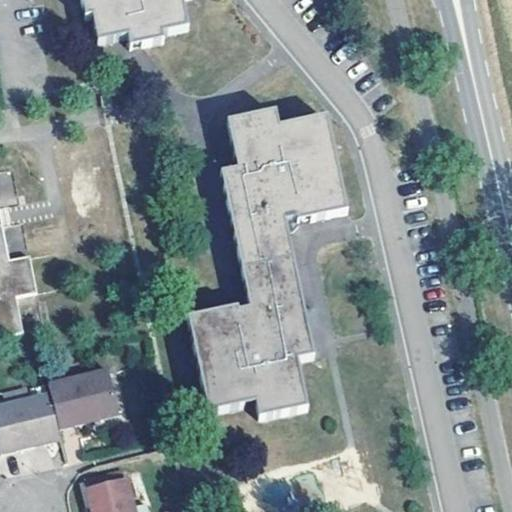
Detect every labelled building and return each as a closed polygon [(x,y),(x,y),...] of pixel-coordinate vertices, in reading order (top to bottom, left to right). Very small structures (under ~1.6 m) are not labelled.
[(187,0),(81,0),(86,21),(92,20),(98,45),(128,40),(131,51),(164,44),(162,36),(188,30),(182,1),(187,0)] [(221,178),(242,275),(292,264),(284,225),(289,224),(296,222),(297,226),(347,215),(326,121),(279,132),(275,116),(227,126),(237,174),(221,178)] [(37,295),(30,258),(9,263),(0,216),(0,338),(23,334),(16,299),(37,295)] [(303,314),(292,264),(242,275),(250,313),(238,316),(237,313),(188,323),(208,417),(256,407),(259,423),(307,413),(296,365),(313,361),(303,314)] [(107,373),(48,388),(59,432),(93,424),(92,420),(96,419),(117,414),(107,373)] [(33,446),(58,440),(48,398),(0,410),(0,456),(33,449),(33,446)] [(85,485),(91,511),(147,511),(147,507),(134,511),(126,482),(124,483),(122,475),(85,485)]
